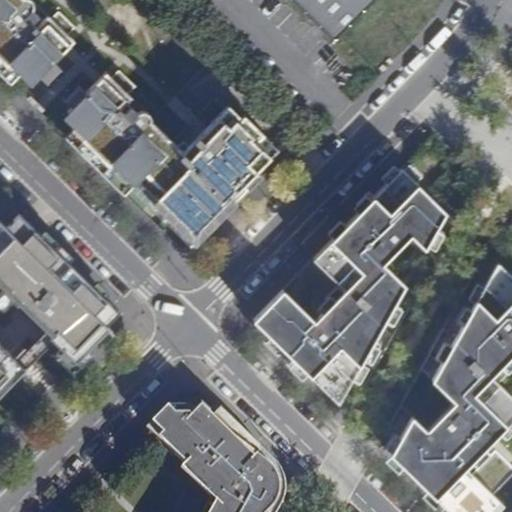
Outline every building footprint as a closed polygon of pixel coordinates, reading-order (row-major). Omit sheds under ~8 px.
[(0,0),(0,57),(18,75),(25,68),(36,79),(63,52),(57,46),(68,35),(76,27),(59,11),(46,23),(32,10),(33,8),(34,3),(32,0),(0,0)] [(294,0),(333,38),(371,0),(294,0)] [(68,35),(57,46),(63,52),(74,40),(68,35)] [(138,111),(137,112),(124,99),(136,86),(119,70),(111,78),(100,89),(94,83),(68,110),(79,121),(72,128),(131,186),(139,179),(198,237),(236,198),(227,189),(236,179),(237,180),(274,143),(244,114),(241,118),(228,105),(189,146),(183,141),(178,146),(151,119),(151,116),(147,111),(143,110),(138,111)] [(105,72),(94,83),(100,89),(111,78),(105,72)] [(444,212),(400,168),(312,258),(344,289),(313,320),(282,289),(252,320),(273,340),(337,403),(403,285),(382,263),(409,235),(424,249),(444,212)] [(120,311),(10,204),(0,214),(0,283),(5,288),(3,291),(18,306),(44,331),(53,340),(61,347),(63,346),(78,360),(98,338),(95,335),(120,311)] [(511,274),(501,264),(469,299),(484,313),(428,374),(457,401),(430,430),(419,420),(388,454),(451,511),(497,511),(505,503),(471,471),(511,426),(511,393),(495,378),(511,359),(511,274)] [(44,331),(17,360),(26,369),(53,340),(44,331)] [(0,358),(10,367),(19,376),(26,369),(17,360),(0,343),(0,358)] [(0,377),(10,367),(0,358),(0,377)] [(10,367),(0,377),(0,395),(19,376),(10,367)] [(277,511),(282,504),(285,494),(285,488),(284,479),(278,468),(277,465),(261,450),(259,452),(238,432),(236,433),(216,414),(212,418),(201,407),(193,415),(184,407),(168,407),(152,422),(164,433),(159,438),(219,496),(209,511),(277,511)]
